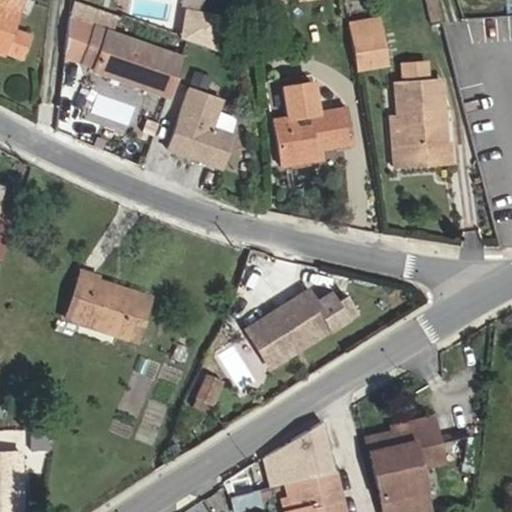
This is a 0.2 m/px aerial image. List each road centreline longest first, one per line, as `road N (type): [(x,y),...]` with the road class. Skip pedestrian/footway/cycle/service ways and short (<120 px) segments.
road 1 (residential): [(0,123),(127,187),(248,228),(488,290)]
road 2 (secondary): [(144,511),(330,392)]
road 3 (secondary): [(330,392),(488,290)]
road 4 (residential): [(330,392),(361,511)]
